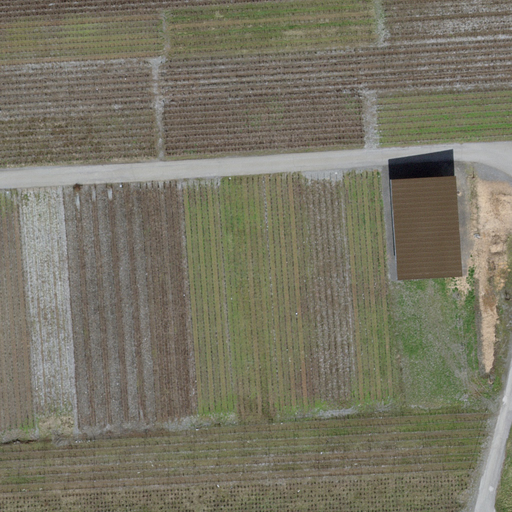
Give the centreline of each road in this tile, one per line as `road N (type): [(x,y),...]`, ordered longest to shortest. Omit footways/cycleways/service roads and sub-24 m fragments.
road 1 (track): [(0,177),(511,150)]
road 2 (track): [(484,511),(511,394)]
